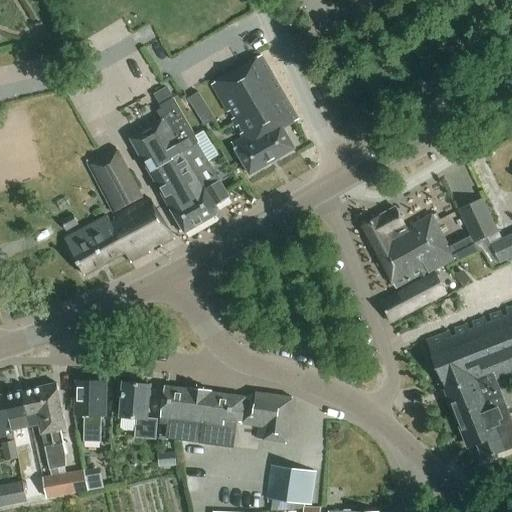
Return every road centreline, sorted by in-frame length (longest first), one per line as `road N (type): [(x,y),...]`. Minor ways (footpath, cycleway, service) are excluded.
road 1 (tertiary): [(376,414),(227,353),(178,274)]
road 2 (residential): [(319,192),(393,371),(376,414)]
road 3 (residential): [(261,0),(343,178)]
road 4 (secondary): [(343,178),(511,79)]
road 5 (secondary): [(0,348),(178,274)]
road 6 (secondary): [(178,274),(319,192)]
